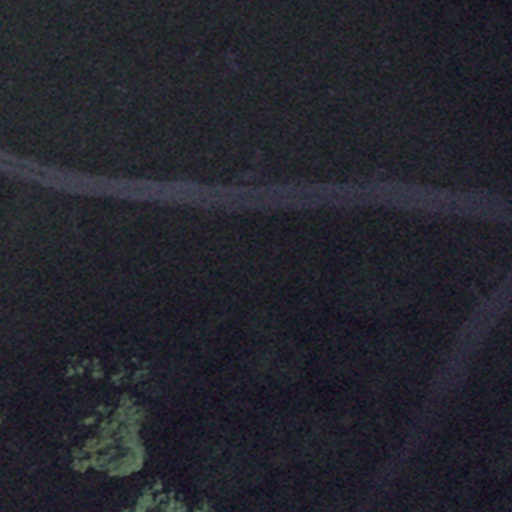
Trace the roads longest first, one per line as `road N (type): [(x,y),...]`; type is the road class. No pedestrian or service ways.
road 1 (track): [(511,209),(99,189),(0,161)]
road 2 (track): [(368,511),(391,488),(511,282)]
